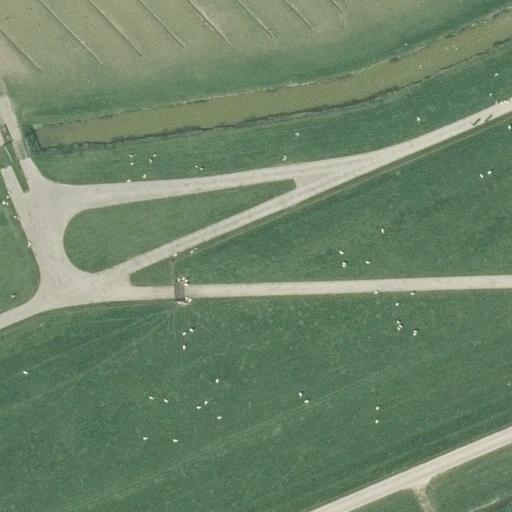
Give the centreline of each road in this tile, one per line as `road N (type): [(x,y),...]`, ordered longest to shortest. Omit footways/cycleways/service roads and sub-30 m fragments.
road 1 (unclassified): [(325,511),(511,435)]
road 2 (track): [(0,157),(16,195),(39,211),(0,101)]
